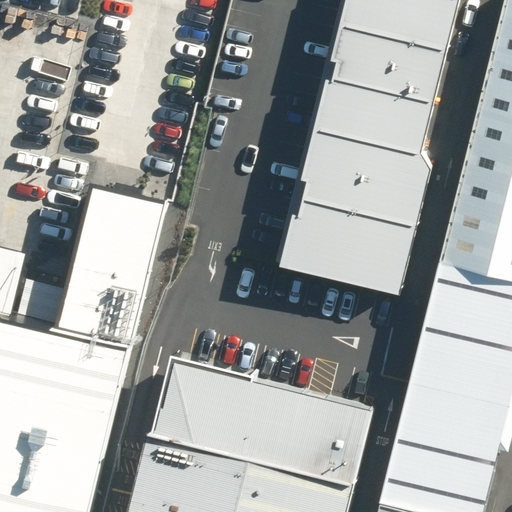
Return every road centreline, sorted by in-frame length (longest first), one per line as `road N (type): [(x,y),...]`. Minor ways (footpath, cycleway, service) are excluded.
road 1 (unknown): [(208,282),(167,300),(143,324),(99,511)]
road 2 (unknown): [(0,124),(38,134),(0,270)]
